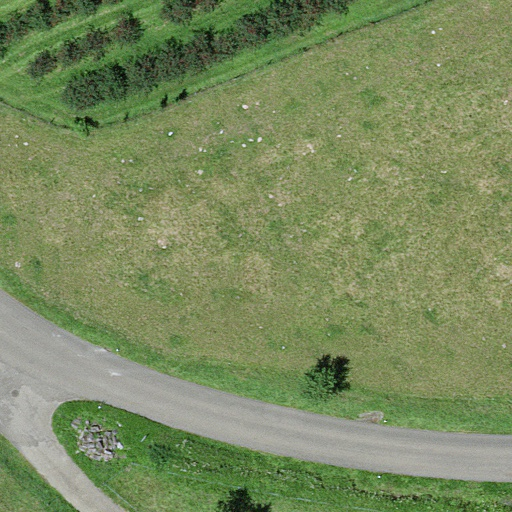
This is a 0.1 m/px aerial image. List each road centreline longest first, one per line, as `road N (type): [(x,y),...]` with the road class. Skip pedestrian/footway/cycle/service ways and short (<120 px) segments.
road 1 (tertiary): [(0,324),(128,401),(305,437),(511,461)]
road 2 (track): [(97,511),(34,436),(22,336),(0,358)]
